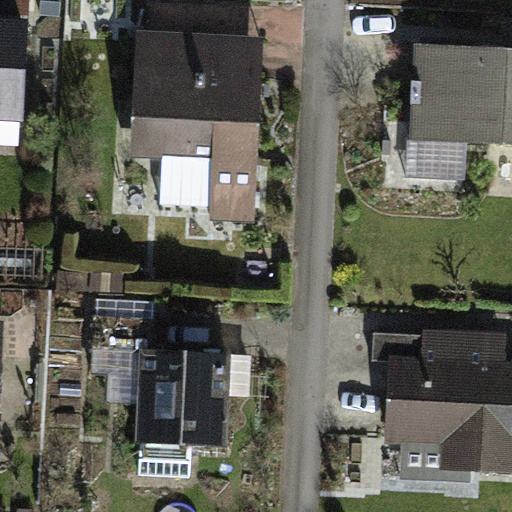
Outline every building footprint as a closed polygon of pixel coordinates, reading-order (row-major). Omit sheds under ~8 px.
[(24,29),(0,27),(0,112),(20,113),(24,29)] [(151,72),(260,77),(262,37),(136,31),(135,71),(151,72)] [(511,140),(511,53),(419,49),(417,83),(412,83),(411,106),(416,106),(414,136),(511,140)] [(260,77),(151,72),(147,152),(163,153),(161,203),(211,206),(210,218),(253,220),(260,77)] [(122,275),(92,273),(90,292),(120,295),(122,275)] [(154,320),(94,317),(93,347),(145,350),(139,474),(189,477),(191,445),(222,447),(227,354),(153,350),(154,320)] [(511,469),(511,367),(426,364),(428,335),(374,333),(372,360),(394,361),(390,438),(403,439),(401,479),(470,482),(470,467),(511,469)]
